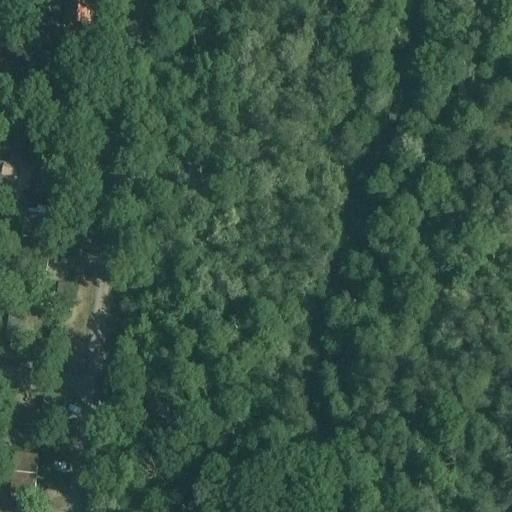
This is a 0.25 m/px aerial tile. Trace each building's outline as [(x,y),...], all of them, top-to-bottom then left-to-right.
[(91,27),(93,0),(62,0),(60,25),(91,27)] [(82,131),(85,91),(53,89),(49,128),(82,131)] [(20,163),(22,157),(10,154),(7,164),(0,163),(0,184),(6,186),(4,203),(12,204),(10,213),(19,215),(22,203),(21,202),(23,193),(28,194),(30,184),(33,185),(37,170),(31,168),(29,168),(30,165),(20,163)] [(65,245),(70,216),(27,210),(23,239),(65,245)] [(46,288),(51,255),(16,249),(11,282),(46,288)] [(9,302),(6,327),(17,329),(17,331),(30,332),(35,295),(11,292),(9,302)] [(0,446),(11,448),(18,394),(0,391),(0,446)] [(42,400),(40,413),(57,415),(59,402),(42,400)] [(11,484),(10,496),(34,498),(35,489),(41,489),(43,467),(37,467),(38,457),(14,455),(13,459),(3,458),(1,484),(11,484)]
